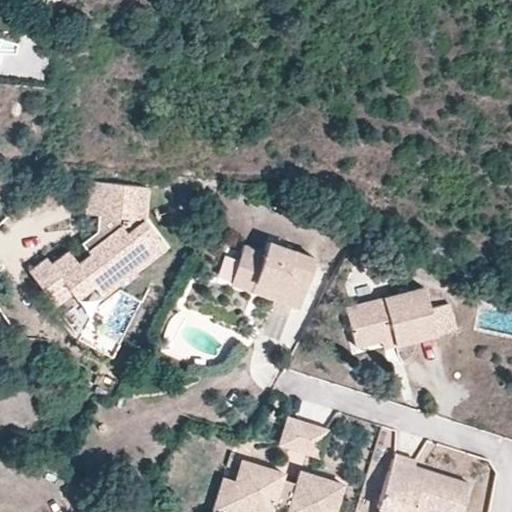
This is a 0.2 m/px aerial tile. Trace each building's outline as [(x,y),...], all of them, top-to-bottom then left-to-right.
[(165,246),(145,219),(148,186),(89,180),(86,213),(98,214),(96,230),(103,239),(87,250),(89,252),(77,261),(68,250),(51,263),(47,257),(28,271),(54,304),(71,291),(75,297),(92,285),(131,255),(140,266),(165,246)] [(87,250),(103,239),(96,230),(81,242),(87,250)] [(294,303),(311,253),(263,237),(259,248),(239,241),(226,279),(294,303)] [(100,296),(140,266),(131,255),(92,285),(100,296)] [(345,307),(355,345),(381,338),(393,335),(395,343),(455,328),(449,303),(429,308),(424,287),(345,307)] [(393,335),(381,338),(383,346),(395,343),(393,335)] [(318,455),(326,429),(288,417),(280,443),(318,455)] [(336,511),(345,484),(299,470),(295,482),(284,479),(286,473),(240,459),(234,479),(227,501),(251,508),(263,511),(273,511),(276,504),(287,507),(285,511),(336,511)] [(460,511),(469,483),(392,459),(377,508),(383,510),(381,511),(460,511)] [(227,501),(234,479),(222,476),(211,511),(214,511),(249,511),(251,508),(227,501)]
